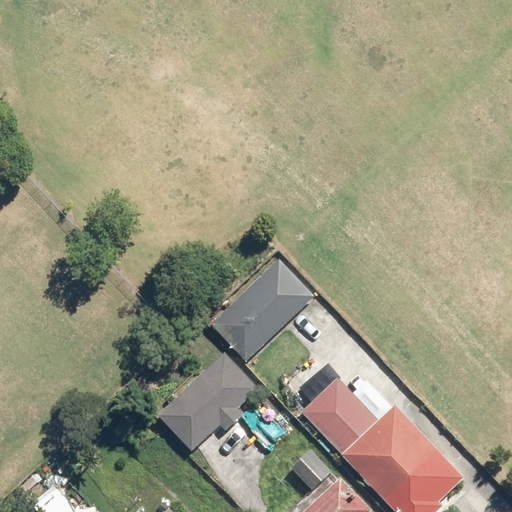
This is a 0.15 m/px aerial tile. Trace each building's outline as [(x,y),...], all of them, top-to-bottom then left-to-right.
[(280,261),(210,326),(248,367),(318,302),(280,261)] [(263,393),(226,354),(164,412),(200,451),(263,393)] [(341,377),(303,412),(395,511),(439,511),(445,507),(440,501),(465,478),(399,406),(382,421),(341,377)] [(313,449),(293,467),(313,489),(333,471),(313,449)] [(344,480),(308,511),(372,511),(373,511),(344,480)] [(91,494),(83,485),(65,501),(74,511),(90,511),(82,502),(91,494)]
